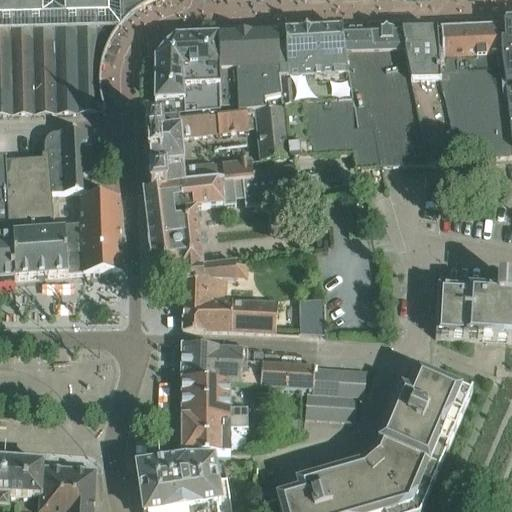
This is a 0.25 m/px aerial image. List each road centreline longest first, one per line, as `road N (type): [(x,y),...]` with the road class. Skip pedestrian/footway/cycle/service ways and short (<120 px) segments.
road 1 (residential): [(134,342),(128,125)]
road 2 (residential): [(400,353),(418,334),(427,256),(448,249),(511,258)]
road 3 (residential): [(278,470),(348,450),(400,353)]
road 4 (residential): [(128,125),(134,51),(163,21),(189,17),(197,0)]
road 5 (residential): [(253,344),(400,353)]
road 6 (residential): [(134,342),(0,342)]
road 7 (residential): [(0,131),(128,125)]
